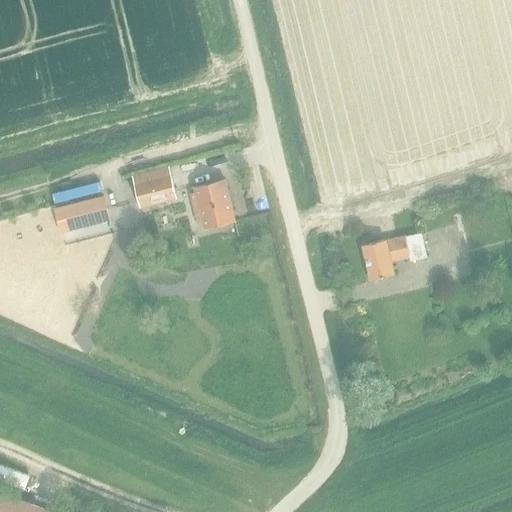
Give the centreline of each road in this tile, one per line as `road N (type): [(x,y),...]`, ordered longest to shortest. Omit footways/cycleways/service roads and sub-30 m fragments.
road 1 (unclassified): [(279,511),(331,454),(339,421),(237,0)]
road 2 (track): [(0,347),(311,484)]
road 3 (unknown): [(0,437),(226,511)]
